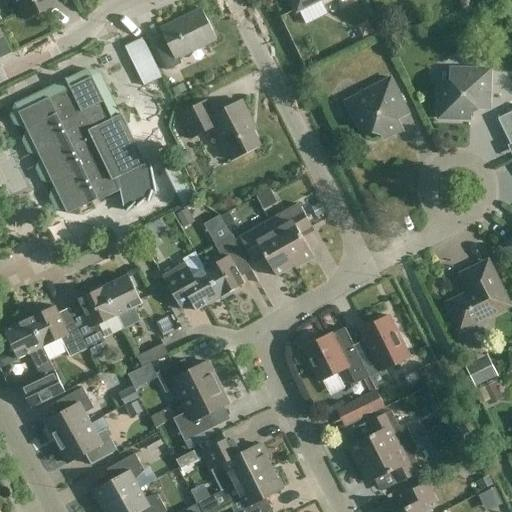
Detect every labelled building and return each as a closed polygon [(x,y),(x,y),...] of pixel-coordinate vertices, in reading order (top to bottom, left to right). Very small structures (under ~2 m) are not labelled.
[(12,0),(14,4),(17,3),(25,20),(55,6),(52,0),(12,0)] [(291,0),(297,12),(320,0),(291,0)] [(165,39),(154,44),(167,71),(182,64),(179,58),(216,39),(202,10),(161,30),(165,39)] [(12,53),(8,45),(0,27),(0,54),(2,58),(12,53)] [(145,87),(163,79),(143,39),(125,47),(145,87)] [(489,110),(490,70),(450,69),(450,81),(444,87),(440,87),(439,108),(441,108),(440,117),(450,117),(449,119),(470,119),(470,109),(489,110)] [(67,213),(68,214),(118,190),(119,191),(120,191),(119,190),(121,189),(130,207),(128,209),(127,211),(136,203),(137,205),(137,207),(146,199),(148,200),(149,202),(152,191),(155,190),(156,192),(150,163),(149,164),(146,166),(145,165),(146,164),(122,116),(121,117),(100,75),(89,71),(67,81),(67,79),(66,80),(69,86),(49,96),(42,93),(16,106),(11,118),(15,125),(27,129),(27,130),(23,142),(29,153),(40,157),(41,158),(37,170),(42,181),(54,185),(54,186),(50,198),(56,209),(67,213)] [(397,120),(409,114),(391,78),(359,94),(360,95),(345,102),(353,118),(354,118),(364,137),(373,132),(381,135),(383,138),(402,129),(397,120)] [(206,101),(179,115),(191,139),(214,127),(231,161),(261,146),(249,123),(253,121),(242,101),(213,116),(206,101)] [(511,112),(499,119),(511,144),(511,143),(511,112)] [(162,161),(183,205),(193,200),(187,186),(186,187),(185,185),(186,185),(173,157),(172,157),(171,156),(162,161)] [(264,211),(278,203),(271,190),(257,197),(264,211)] [(295,266),(294,266),(296,269),(314,258),(300,233),(312,227),(299,205),(280,215),(280,216),(269,221),(274,230),(295,266)] [(184,228),(195,222),(188,209),(177,215),(184,228)] [(229,212),(221,217),(227,228),(235,223),(229,212)] [(138,232),(140,236),(143,242),(166,229),(161,219),(138,232)] [(295,266),(274,230),(269,221),(259,227),(240,238),(252,261),(264,254),(276,276),(294,266),(295,266)] [(205,270),(221,298),(221,297),(223,300),(235,293),(233,291),(245,284),(241,277),(251,271),(232,237),(215,246),(223,260),(205,270)] [(489,315),(509,306),(487,263),(462,275),(471,293),(448,305),(460,330),(477,322),(480,324),(489,319),(489,315)] [(162,276),(182,311),(193,305),(196,311),(221,298),(205,270),(187,280),(179,267),(162,276)] [(103,288),(117,316),(118,316),(123,327),(138,320),(133,309),(142,304),(135,288),(137,287),(132,277),(130,278),(129,275),(103,288)] [(47,304),(56,301),(50,285),(41,288),(47,304)] [(71,312),(88,349),(92,356),(106,349),(101,338),(104,337),(99,325),(117,316),(103,288),(102,285),(90,291),(91,294),(78,300),(82,307),(71,312)] [(30,318),(43,348),(61,339),(70,357),(88,349),(71,312),(69,308),(58,314),(55,306),(53,308),(52,305),(41,310),(42,313),(30,318)] [(385,370),(410,357),(389,316),(361,330),(366,340),(354,346),(376,389),(391,382),(385,370)] [(43,348),(30,318),(5,331),(6,333),(3,334),(9,344),(11,343),(18,359),(30,354),(42,379),(22,389),(31,409),(65,393),(43,348)] [(376,389),(354,346),(345,328),(303,349),(320,382),(347,368),(355,385),(364,380),(370,392),(376,389)] [(142,368),(168,355),(163,345),(137,357),(142,368)] [(475,387),(498,376),(489,355),(466,366),(475,387)] [(182,401),(218,383),(208,362),(190,370),(185,360),(156,374),(166,393),(176,388),(182,401)] [(128,375),(135,389),(142,385),(135,371),(128,375)] [(218,383),(182,401),(187,412),(173,419),(185,442),(218,426),(211,413),(229,404),(218,383)] [(118,394),(125,406),(139,398),(133,386),(118,394)] [(57,443),(90,424),(84,414),(94,408),(83,388),(56,402),(62,412),(45,422),(57,443)] [(360,417),(384,405),(377,392),(353,404),(360,417)] [(125,408),(131,418),(143,412),(137,401),(125,408)] [(374,434),(349,447),(358,465),(361,465),(360,464),(412,438),(407,427),(398,425),(391,411),(368,422),(374,434)] [(446,424),(460,454),(475,446),(460,416),(446,424)] [(224,429),(227,437),(245,429),(241,421),(224,429)] [(90,424),(57,443),(68,464),(85,454),(91,465),(117,450),(106,430),(96,435),(90,424)] [(149,452),(163,445),(158,436),(144,443),(149,452)] [(235,436),(203,452),(215,478),(228,471),(235,485),(271,467),(260,444),(243,453),(235,436)] [(360,464),(361,465),(370,483),(393,472),(399,483),(422,472),(414,457),(418,449),(412,438),(360,464)] [(181,469),(199,460),(194,451),(176,460),(181,469)] [(103,510),(140,489),(135,480),(144,471),(135,454),(111,467),(117,478),(93,491),(103,510)] [(268,511),(262,499),(283,489),(271,467),(235,485),(241,498),(231,503),(234,511),(268,511)] [(481,491),(493,484),(489,475),(476,482),(481,491)] [(431,511),(428,506),(437,502),(427,482),(404,494),(410,506),(396,511),(431,511)] [(140,489),(103,510),(104,511),(166,511),(167,511),(158,495),(145,498),(140,489)]
